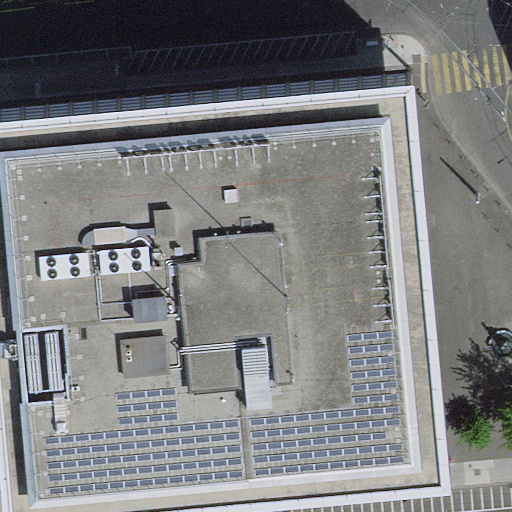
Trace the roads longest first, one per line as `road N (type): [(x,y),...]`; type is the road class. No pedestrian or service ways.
road 1 (residential): [(463,0),(482,118),(511,173)]
road 2 (residential): [(146,0),(0,22)]
